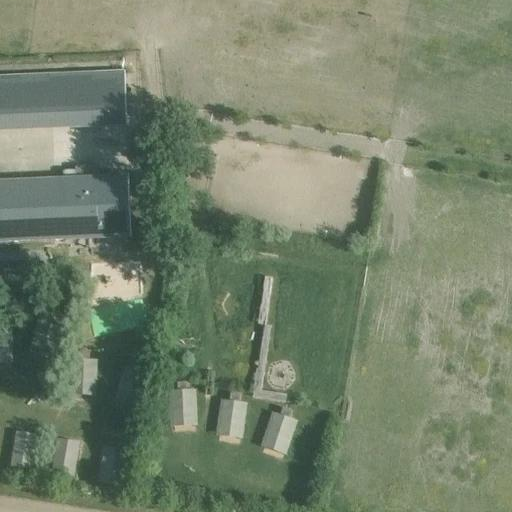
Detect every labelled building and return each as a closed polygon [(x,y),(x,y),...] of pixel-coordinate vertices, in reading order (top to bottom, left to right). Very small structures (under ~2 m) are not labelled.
[(123,73),(0,78),(0,119),(125,114),(123,73)] [(97,169),(75,170),(76,180),(97,179),(97,169)] [(76,180),(0,183),(0,243),(131,238),(128,178),(97,179),(76,180)] [(135,380),(139,360),(128,358),(124,377),(135,380)] [(200,380),(174,380),(174,417),(200,417),(200,380)] [(230,389),(219,419),(243,427),(254,398),(230,389)] [(277,403),(266,435),(286,442),(298,411),(277,403)]
